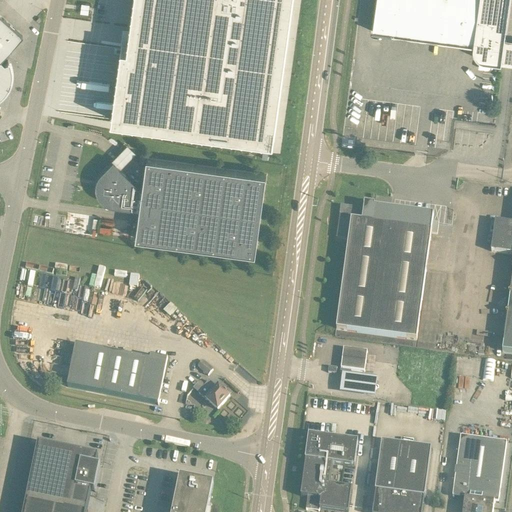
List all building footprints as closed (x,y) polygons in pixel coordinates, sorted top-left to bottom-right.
[(110,121),(274,144),(293,0),(133,0),(127,47),(121,47),(110,121)] [(392,35),(396,0),(376,0),(372,32),(392,35)] [(485,62),(501,64),(509,0),(396,0),(392,35),(473,46),(473,47),(475,47),(476,47),(477,48),(478,48),(480,49),(481,50),(482,51),(483,52),(483,53),(484,55),(484,56),(485,57),(485,59),(485,60),(485,62)] [(0,60),(22,36),(0,15),(0,60)] [(0,96),(1,95),(3,94),(4,92),(5,91),(6,89),(7,87),(8,85),(9,83),(10,81),(10,79),(10,77),(11,75),(11,73),(10,71),(10,68),(10,66),(9,64),(8,62),(8,60),(7,61),(7,62),(4,64),(0,60),(0,96)] [(113,160),(122,167),(136,152),(128,144),(113,160)] [(98,177),(98,179),(97,180),(97,181),(96,183),(96,185),(96,186),(96,187),(96,189),(96,191),(97,192),(97,194),(98,195),(98,196),(99,198),(100,199),(101,200),(103,201),(104,203),(105,203),(106,204),(108,205),(109,205),(110,206),(112,206),(136,209),(136,208),(140,209),(136,239),(255,255),(266,175),(147,159),(143,186),(138,186),(113,161),(101,173),(100,174),(100,175),(99,176),(98,177)] [(417,342),(432,232),(434,216),(375,208),(375,206),(365,205),(364,210),(349,208),(348,208),(348,209),(347,209),(346,209),(345,209),(344,210),(343,210),(343,211),(342,212),(341,212),(341,213),(341,214),(339,214),(339,215),(340,215),(336,239),(349,241),(336,331),(417,342)] [(511,224),(495,222),(491,253),(511,255),(511,282),(502,353),(511,354),(511,224)] [(76,346),(68,386),(67,388),(155,406),(160,379),(164,380),(168,361),(151,358),(150,358),(151,358),(150,362),(76,346)] [(365,373),(367,353),(344,350),(341,370),(365,373)] [(202,362),(198,367),(207,376),(208,377),(213,371),(212,370),(212,371),(202,362)] [(379,380),(343,375),(341,394),(376,399),(379,380)] [(217,390),(209,383),(205,387),(199,395),(207,402),(218,411),(230,398),(219,388),(217,390)] [(328,511),(348,511),(352,490),(330,487),(333,466),(354,468),(358,443),(309,437),(301,498),(308,499),(306,511),(307,511),(307,509),(319,511),(318,511),(319,511),(320,511),(328,511)] [(462,511),(493,511),(494,504),(499,504),(507,444),(461,438),(453,498),(465,499),(462,511)] [(86,511),(91,491),(95,492),(94,493),(95,493),(100,468),(99,469),(96,468),(98,458),(38,445),(24,511),(86,511)] [(422,511),(431,451),(382,445),(373,511),(422,511)] [(180,480),(179,485),(173,511),(208,511),(214,487),(180,480)]
